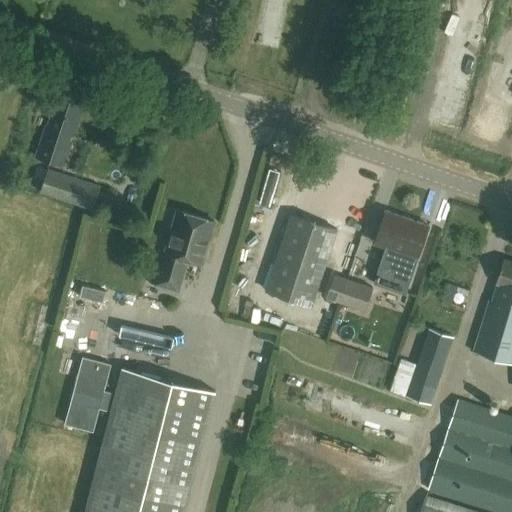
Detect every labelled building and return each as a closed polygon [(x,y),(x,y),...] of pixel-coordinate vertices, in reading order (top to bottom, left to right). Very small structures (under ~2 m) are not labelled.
[(33,71),(42,62),(31,50),(22,59),(33,71)] [(56,96),(35,156),(63,165),(83,105),(56,96)] [(93,210),(100,185),(47,168),(40,192),(93,210)] [(374,243),(386,247),(373,283),(406,294),(429,225),(385,210),(374,243)] [(202,263),(214,221),(178,211),(166,252),(160,250),(151,282),(178,290),(187,259),(202,263)] [(266,290),(312,305),(337,229),(291,214),(266,290)] [(511,260),(505,259),(492,300),(489,299),(473,351),(511,363),(511,260)] [(325,298),(340,303),(365,311),(373,287),(334,273),(325,298)] [(429,327),(420,355),(405,396),(430,404),(454,336),(429,327)] [(65,423),(93,431),(99,407),(107,409),(112,391),(104,389),(111,364),(83,356),(65,423)] [(85,511),(184,511),(215,391),(122,367),(85,511)] [(428,489),(501,511),(511,511),(511,416),(458,399),(428,489)] [(340,441),(336,468),(350,470),(354,443),(340,441)] [(489,511),(427,492),(420,511),(489,511)]
